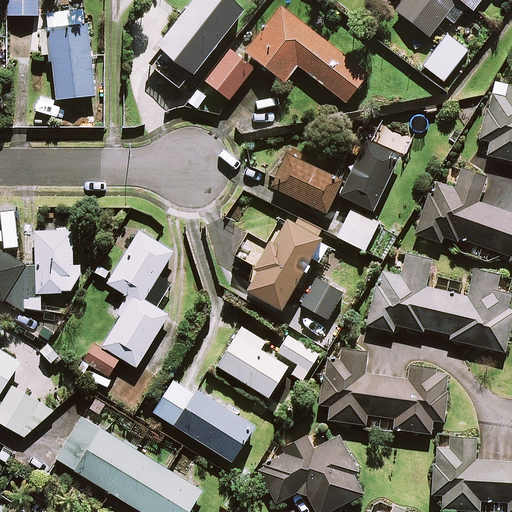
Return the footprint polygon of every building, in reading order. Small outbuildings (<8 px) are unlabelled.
[(38,0),(7,0),(7,14),(38,15),(38,0)] [(246,7),(236,0),(193,0),(141,69),(174,94),(191,71),(195,73),(246,7)] [(407,0),(399,11),(429,35),(445,15),(454,23),(468,6),(473,10),(481,0),(407,0)] [(368,73),(281,5),(246,50),(285,81),(298,64),(346,101),(368,73)] [(57,98),(95,94),(88,25),(85,25),(83,9),(49,12),(57,98)] [(468,50),(448,34),(423,64),(444,80),(468,50)] [(255,66),(232,48),(207,80),(229,98),(255,66)] [(490,94),(480,137),(491,140),(488,153),(511,158),(511,86),(508,85),(505,98),(490,94)] [(399,155),(367,139),(340,193),(372,209),(399,155)] [(342,179),(287,152),(271,184),(326,211),(342,179)] [(433,183),(417,234),(443,242),(446,233),(511,253),(511,255),(510,260),(511,260),(511,212),(477,202),(486,175),(463,168),(456,190),(433,183)] [(378,221),(351,208),(338,236),(365,249),(378,221)] [(323,234),(288,214),(270,248),(247,236),(237,255),(259,267),(248,288),(282,307),(323,234)] [(25,264),(0,247),(0,299),(0,312),(16,322),(25,308),(40,309),(41,292),(63,292),(63,290),(81,290),(82,263),(73,263),(73,230),(36,229),(35,264),(25,264)] [(109,283),(127,293),(116,311),(121,314),(103,346),(95,341),(84,360),(109,375),(121,356),(137,366),(168,313),(157,306),(171,282),(159,275),(173,250),(139,230),(109,283)] [(379,272),(367,325),(395,331),(397,321),(453,333),(452,338),(505,349),(511,317),(511,310),(506,309),(510,292),(496,289),(499,274),(475,268),(469,296),(427,287),(433,259),(407,253),(402,277),(379,272)] [(343,292),(318,277),(302,302),(328,317),(343,292)] [(0,331),(4,324),(0,321),(0,396),(0,419),(25,435),(53,410),(39,401),(53,377),(31,364),(38,351),(11,334),(2,349),(0,348),(0,331)] [(266,340),(243,326),(219,365),(269,396),(289,364),(262,347),(266,340)] [(317,352),(286,333),(275,350),(298,364),(293,373),(301,379),(317,352)] [(324,361),(319,405),(328,406),(327,420),(429,433),(431,419),(444,420),(449,376),(434,374),(435,367),(410,364),(408,380),(364,374),(367,352),(341,348),(339,363),(324,361)] [(194,393),(175,382),(156,412),(233,459),(254,425),(196,389),(194,393)] [(188,511),(203,488),(83,416),(57,458),(145,511),(188,511)] [(318,511),(327,511),(364,491),(354,473),(357,471),(337,437),(315,449),(307,435),(285,447),(288,452),(260,468),(278,501),(304,486),(318,511)] [(435,449),(433,493),(442,494),(442,508),(511,511),(511,460),(475,459),(476,438),(450,437),(449,450),(435,449)]
